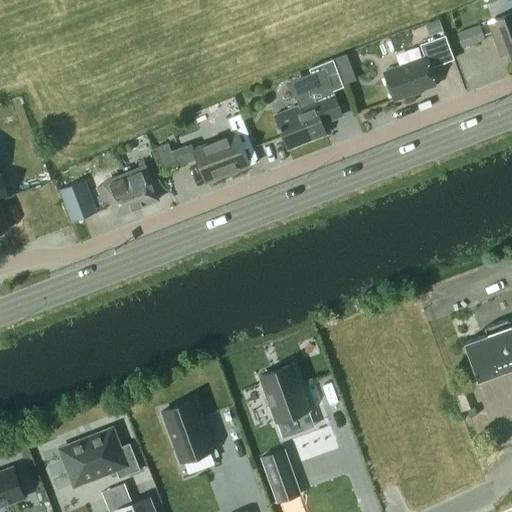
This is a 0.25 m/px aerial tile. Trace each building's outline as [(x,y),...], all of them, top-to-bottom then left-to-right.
[(511,14),(487,23),(457,34),(462,47),(485,39),(483,34),(490,32),(499,57),(506,54),(508,61),(511,59),(511,14)] [(429,35),(444,30),(440,19),(426,24),(429,35)] [(434,84),(435,84),(429,68),(442,64),(454,59),(445,35),(433,40),(420,45),(425,59),(385,74),(385,73),(384,74),(393,99),(395,99),(412,92),(414,92),(413,91),(421,88),(421,89),(422,89),(422,88),(434,84)] [(294,82),(298,99),(300,105),(275,115),(280,125),(278,126),(279,130),(281,129),(288,148),(326,133),(320,119),(327,116),(328,121),(342,115),(325,70),(294,82)] [(233,133),(194,149),(207,181),(246,166),(233,133)] [(155,147),(164,171),(177,166),(168,142),(155,147)] [(116,217),(159,201),(148,171),(104,186),(116,217)] [(0,205),(0,200),(10,197),(0,172),(0,234),(10,230),(0,205)] [(71,222),(97,212),(85,181),(59,191),(71,222)] [(464,342),(478,381),(511,368),(511,321),(506,319),(484,328),(486,334),(464,342)] [(292,364),(260,376),(277,422),(309,410),(292,364)] [(217,448),(198,398),(166,410),(184,460),(217,448)] [(75,485),(115,469),(119,479),(141,471),(130,443),(119,448),(112,430),(61,449),(75,485)] [(262,457),(278,502),(301,494),(284,449),(262,457)] [(0,506),(24,497),(13,467),(0,471),(0,506)] [(155,511),(149,497),(116,510),(116,511),(155,511)]
